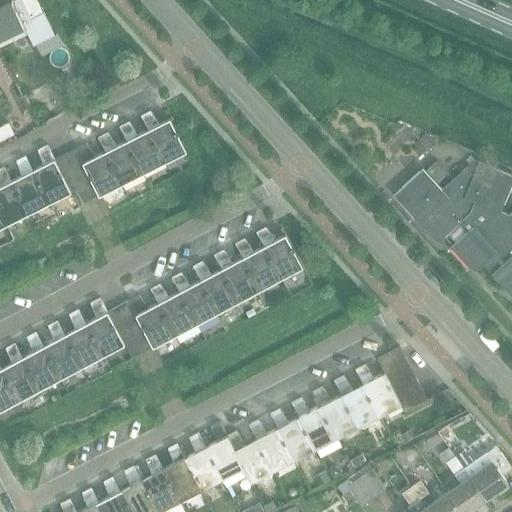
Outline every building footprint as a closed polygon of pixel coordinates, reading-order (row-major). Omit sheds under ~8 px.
[(12,0),(0,6),(0,41),(27,28),(34,43),(39,41),(43,49),(59,41),(38,0),(12,0)] [(15,109),(0,115),(0,134),(22,125),(15,109)] [(148,129),(164,162),(186,150),(170,118),(160,123),(151,109),(141,114),(149,129),(148,129)] [(164,162),(148,129),(139,134),(129,119),(119,124),(127,140),(126,140),(143,172),(164,162)] [(143,172),(126,140),(117,145),(107,130),(98,135),(106,151),(105,151),(122,183),(143,172)] [(420,137),(430,147),(436,142),(426,131),(420,137)] [(54,159),(55,158),(46,142),(38,147),(43,164),(33,170),(49,201),(70,190),(54,159)] [(122,183),(105,151),(96,156),(87,142),(76,148),(84,162),(100,194),(122,183)] [(78,205),(100,194),(84,162),(76,148),(55,158),(54,159),(70,190),(78,205)] [(49,201),(33,170),(25,153),(16,158),(22,175),(12,180),(28,212),(49,201)] [(511,209),(507,214),(500,212),(511,183),(511,175),(474,160),(440,190),(421,169),(393,195),(436,243),(458,223),(466,232),(450,246),(473,271),(481,264),(511,296),(511,295),(511,209)] [(28,212),(12,180),(3,164),(0,166),(0,185),(0,186),(0,210),(6,223),(28,212)] [(264,246),(281,278),(303,266),(286,234),(276,240),(265,226),(256,230),(265,245),(264,246)] [(281,278),(264,246),(254,251),(245,236),(235,241),(244,257),(243,257),(260,289),(281,278)] [(260,289),(243,257),(233,262),(224,247),(214,252),(222,268),(221,269),(238,300),(260,289)] [(238,300),(221,269),(212,273),(202,259),(193,264),(201,279),(200,280),(217,312),(238,300)] [(217,312),(200,280),(191,285),(181,270),(172,276),(180,291),(179,291),(196,323),(217,312)] [(196,323),(179,291),(170,296),(160,282),(150,287),(159,302),(158,302),(175,334),(196,323)] [(175,334),(158,302),(149,307),(139,293),(128,299),(136,314),(137,314),(154,345),(175,334)] [(106,311),(108,310),(99,296),(90,300),(96,316),(86,322),(85,322),(103,354),(124,343),(106,311)] [(132,357),(154,345),(137,314),(136,314),(128,299),(108,310),(106,311),(124,343),(132,357)] [(85,322),(86,322),(79,307),(69,312),(75,328),(64,333),(82,366),(103,354),(85,322)] [(82,366),(64,333),(57,318),(48,323),(54,339),(43,345),(61,377),(82,366)] [(61,377),(43,345),(36,329),(27,334),(33,350),(22,356),(40,388),(61,377)] [(40,388),(22,356),(15,341),(5,346),(12,362),(1,367),(19,399),(40,388)] [(382,368),(405,357),(399,346),(377,357),(382,368)] [(389,379),(410,367),(405,357),(382,368),(384,372),(385,372),(389,379)] [(0,408),(19,399),(1,367),(0,363),(0,408)] [(385,372),(384,372),(373,378),(364,364),(355,369),(363,383),(379,415),(400,404),(404,412),(427,400),(421,389),(400,400),(394,390),(389,379),(385,372)] [(394,390),(416,378),(410,367),(389,379),(394,390)] [(379,415),(363,383),(352,389),(343,375),(334,380),(341,394),(358,426),(379,415)] [(400,400),(421,389),(416,378),(394,390),(400,400)] [(358,426),(341,394),(331,399),(322,386),(312,391),(320,405),(336,437),(358,426)] [(336,437),(320,405),(310,410),(301,397),(291,402),(299,416),(315,448),(336,437)] [(315,448),(299,416),(288,422),(279,408),(270,413),(277,427),(294,460),(315,448)] [(294,460),(277,427),(267,433),(257,419),(248,424),(256,438),(272,471),(294,460)] [(243,466),(227,435),(219,420),(210,425),(216,440),(205,446),(222,477),(243,466)] [(272,471),(256,438),(245,444),(236,430),(227,435),(243,466),(251,482),(272,471)] [(452,455),(472,443),(464,430),(444,442),(452,455)] [(222,477),(205,446),(198,431),(189,436),(195,451),(184,457),(200,488),(222,477)] [(200,488),(184,457),(177,442),(168,447),(174,462),(164,467),(163,468),(179,500),(200,488)] [(454,455),(484,499),(507,483),(501,474),(511,466),(496,444),(472,461),(463,449),(454,455)] [(163,468),(164,467),(157,453),(146,458),(152,474),(141,479),(158,511),(179,500),(163,468)] [(460,511),(465,511),(484,499),(454,455),(445,462),(459,482),(446,491),(460,511)] [(357,470),(374,496),(385,489),(370,468),(367,463),(357,470)] [(155,511),(158,511),(141,479),(134,464),(125,469),(130,485),(120,490),(131,511),(155,511)] [(361,505),(374,496),(357,470),(347,476),(348,478),(337,485),(343,493),(350,489),(361,505)] [(131,511),(120,490),(113,475),(104,480),(109,496),(99,501),(104,511),(131,511)] [(460,511),(446,491),(424,506),(419,498),(428,492),(419,480),(410,486),(427,511),(460,511)] [(104,511),(99,501),(92,486),(82,491),(88,507),(78,511),(77,511),(104,511)] [(427,511),(410,486),(401,492),(409,504),(407,506),(410,511),(427,511)] [(77,511),(78,511),(70,497),(60,502),(64,511),(77,511)] [(242,511),(265,511),(260,502),(242,511)]
